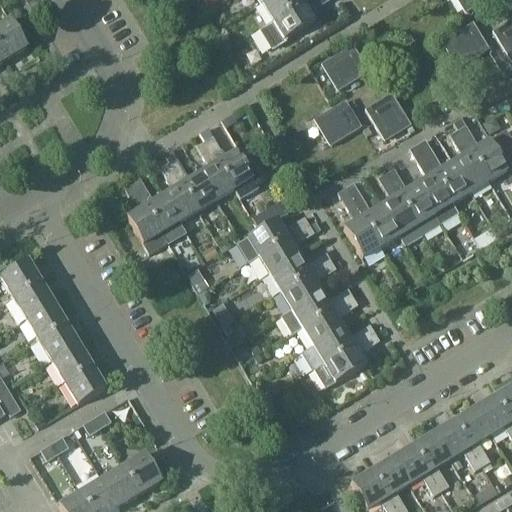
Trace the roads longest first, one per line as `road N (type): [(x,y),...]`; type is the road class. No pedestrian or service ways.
road 1 (residential): [(312,454),(263,478),(200,469),(45,202)]
road 2 (residential): [(45,202),(111,153),(125,122),(125,82),(70,0)]
road 3 (residential): [(312,454),(511,334)]
